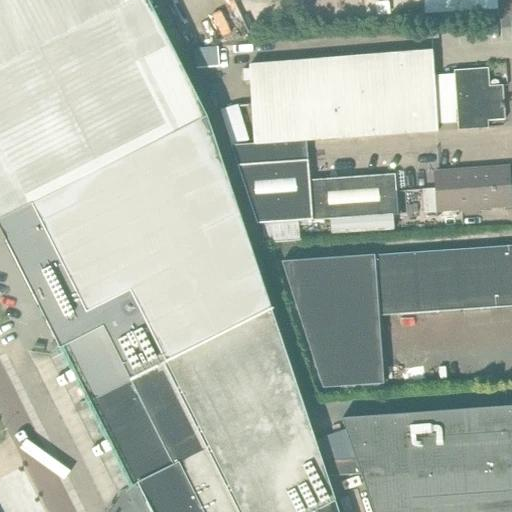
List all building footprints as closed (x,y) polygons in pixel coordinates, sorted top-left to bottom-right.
[(0,0),(0,229),(60,349),(103,328),(130,381),(131,381),(173,466),(137,483),(151,511),(339,511),(328,477),(323,462),(207,118),(154,0),(0,0)] [(218,47),(194,49),(196,69),(220,67),(218,47)] [(435,91),(434,76),(432,51),(249,64),(252,105),(435,91)] [(454,74),(434,76),(435,91),(436,119),(457,118),(458,130),(488,128),(487,117),(504,115),(504,120),(505,119),(502,85),(489,86),(488,68),(453,70),(454,74)] [(435,91),(252,105),(254,143),(231,144),(239,166),(308,161),(306,141),(437,132),(436,119),(435,91)] [(308,161),(239,166),(261,224),(330,219),(331,234),(393,230),(392,215),(397,215),(395,175),(309,181),(308,161)] [(437,212),(491,208),(511,206),(508,166),(434,172),(437,212)] [(511,245),(282,262),(322,388),(383,384),(379,316),(511,306),(511,245)] [(323,462),(328,477),(361,475),(373,511),(511,511),(511,406),(341,418),(355,460),(323,462)]
